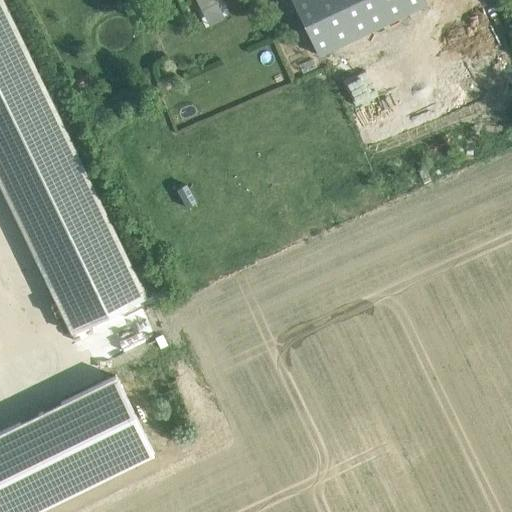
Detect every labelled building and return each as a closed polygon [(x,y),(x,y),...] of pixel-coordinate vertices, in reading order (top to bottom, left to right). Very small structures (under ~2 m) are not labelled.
[(0,0),(0,185),(70,330),(144,294),(2,0),(0,0)] [(291,0),(304,25),(333,11),(327,0),(291,0)] [(16,271),(3,276),(24,323),(36,318),(16,271)] [(189,277),(166,289),(171,300),(195,288),(189,277)] [(152,316),(120,314),(118,345),(150,347),(152,316)] [(43,410),(0,430),(0,511),(32,511),(154,453),(116,375),(43,410)]
